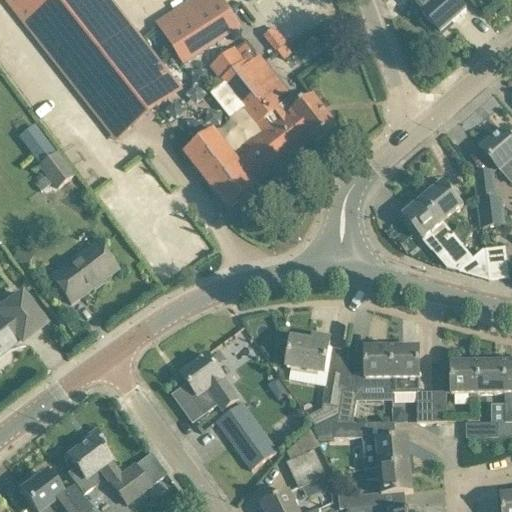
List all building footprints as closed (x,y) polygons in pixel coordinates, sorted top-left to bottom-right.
[(143,114),(177,87),(108,0),(5,0),(113,137),(143,114)] [(239,31),(218,0),(198,0),(157,27),(183,67),(187,64),(239,31)] [(415,0),(416,1),(414,3),(413,4),(422,15),(441,35),(465,14),(452,0),(415,0)] [(274,31),(264,39),(276,54),(286,46),(274,31)] [(232,121),(242,113),(256,130),(258,128),(262,134),(231,156),(213,133),(184,155),(229,212),(257,190),(255,187),(312,143),(314,145),(336,128),(312,98),(291,114),(284,106),(282,108),(279,104),(288,97),(259,60),(250,67),(246,63),(244,64),(235,52),(212,70),(221,82),(220,84),(223,89),(213,96),(232,121)] [(499,173),(500,172),(511,186),(511,138),(505,131),(481,152),(499,173)] [(50,147),(48,144),(32,155),(47,177),(36,186),(42,194),(53,185),(57,192),(75,179),(59,155),(58,156),(51,146),(50,147)] [(495,203),(491,175),(476,177),(482,230),(503,228),(500,202),(495,203)] [(443,184),(423,201),(443,226),(464,209),(443,184)] [(423,201),(402,218),(423,243),(429,239),(430,238),(445,257),(444,258),(458,274),(460,275),(474,263),(460,246),(453,238),(443,226),(423,201)] [(453,238),(460,246),(472,236),(465,227),(453,238)] [(71,307),(117,272),(97,246),(51,281),(71,307)] [(510,281),(506,250),(486,252),(485,252),(485,254),(489,283),(510,281)] [(0,356),(1,356),(0,355),(0,352),(17,339),(22,344),(44,328),(32,312),(21,298),(0,314),(0,315),(0,316),(0,356)] [(324,377),(330,343),(313,340),(312,345),(291,342),(287,371),(324,377)] [(420,395),(419,350),(392,351),(392,393),(392,396),(417,396),(420,396),(420,395)] [(358,393),(392,393),(392,351),(365,351),(365,366),(357,366),(358,393)] [(208,358),(181,377),(188,387),(173,399),(193,426),(217,408),(223,416),(240,403),(208,358)] [(479,398),(505,397),(505,365),(479,366),(479,398)] [(511,365),(505,365),(505,397),(505,426),(496,426),(496,441),(511,441),(511,365)] [(452,398),(479,398),(479,366),(451,366),(452,398)] [(341,410),(343,395),(346,380),(344,380),(328,377),(326,390),(323,407),(325,408),(341,410)] [(359,395),(343,395),(341,410),(340,418),(338,428),(353,428),(354,421),(357,405),(359,395)] [(420,396),(417,396),(417,426),(433,426),(432,395),(420,395),(420,396)] [(433,426),(447,426),(447,395),(432,395),(433,426)] [(243,406),(233,413),(217,425),(252,474),(277,455),(243,406)] [(466,442),(496,441),(496,426),(466,427),(466,442)] [(334,442),(365,441),(365,428),(353,428),(338,428),(334,428),(334,442)] [(300,492),(328,479),(315,452),(323,448),(312,432),(286,454),(291,464),(287,466),(294,478),(300,492)] [(121,478),(99,448),(104,445),(96,434),(82,443),(85,447),(68,460),(75,470),(67,476),(83,497),(95,489),(96,487),(97,486),(98,484),(98,483),(98,481),(98,479),(98,477),(97,476),(96,474),(100,471),(127,507),(150,489),(135,468),(121,478)] [(376,444),(363,446),(366,473),(411,468),(410,458),(408,441),(388,443),(376,444)] [(411,468),(366,473),(367,484),(380,482),(381,497),(382,498),(405,496),(413,495),(412,478),(411,468)] [(45,476),(20,495),(33,511),(89,511),(73,489),(61,498),(45,476)] [(351,511),(378,508),(376,494),(349,497),(351,511)] [(262,511),(298,511),(290,495),(261,509),(262,511)] [(339,511),(340,511),(344,511),(351,511),(349,497),(338,498),(339,511)] [(511,511),(511,497),(501,498),(502,511),(511,511)]
